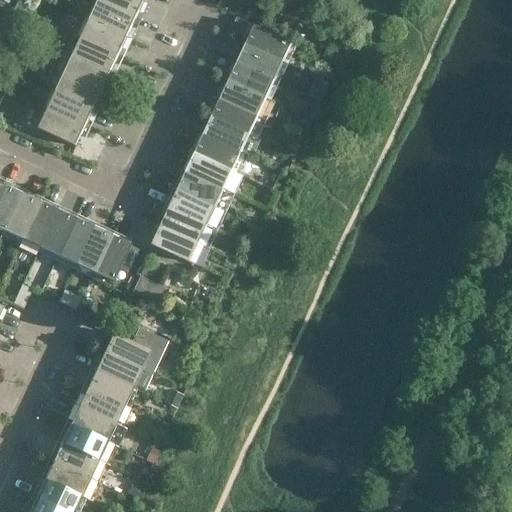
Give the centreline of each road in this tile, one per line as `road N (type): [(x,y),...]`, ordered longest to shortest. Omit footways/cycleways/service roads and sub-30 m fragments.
road 1 (residential): [(0,136),(112,187),(131,176),(203,20)]
road 2 (residential): [(0,472),(66,329)]
